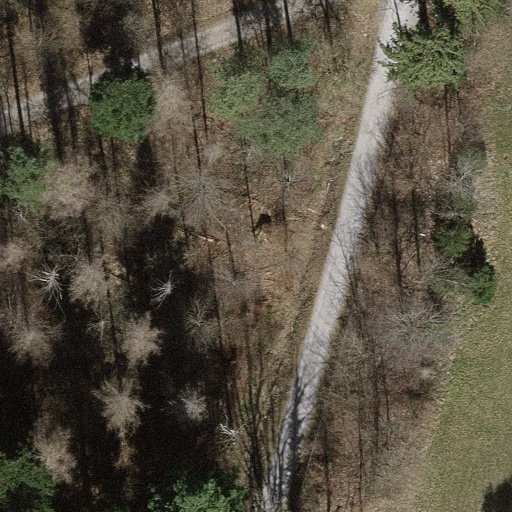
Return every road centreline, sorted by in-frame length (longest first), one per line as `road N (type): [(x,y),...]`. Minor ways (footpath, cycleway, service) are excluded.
road 1 (track): [(402,0),(301,420),(271,511)]
road 2 (track): [(0,122),(317,0)]
